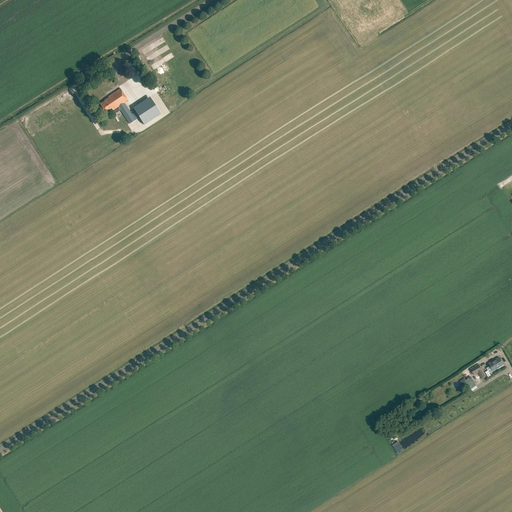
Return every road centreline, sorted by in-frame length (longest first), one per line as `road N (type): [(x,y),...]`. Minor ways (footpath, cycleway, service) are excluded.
road 1 (unclassified): [(0,449),(511,124)]
road 2 (residential): [(209,0),(73,86)]
